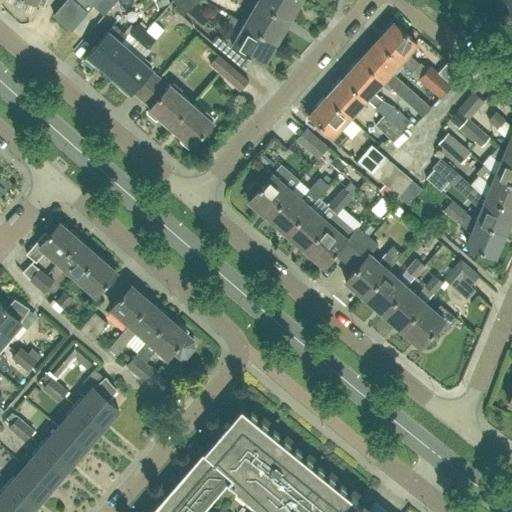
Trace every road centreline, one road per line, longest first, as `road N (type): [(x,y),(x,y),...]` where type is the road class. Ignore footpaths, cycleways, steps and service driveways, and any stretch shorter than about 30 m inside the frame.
road 1 (tertiary): [(439,456),(0,82)]
road 2 (residential): [(455,420),(188,199)]
road 3 (residential): [(188,199),(368,0)]
road 4 (residential): [(188,199),(0,30)]
road 5 (residential): [(54,177),(237,345)]
road 6 (residential): [(107,511),(233,367),(237,345)]
road 7 (residential): [(511,87),(394,0)]
road 8 (residential): [(455,420),(511,292)]
